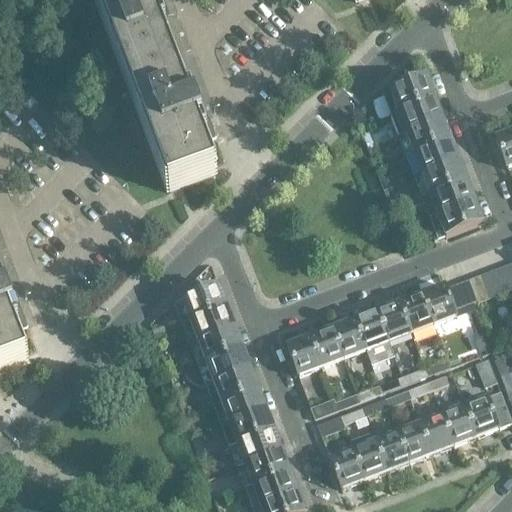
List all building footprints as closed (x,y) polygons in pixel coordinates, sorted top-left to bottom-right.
[(93,0),(168,194),(214,177),(201,143),(215,138),(203,107),(189,112),(155,22),(169,17),(162,0),(93,0)] [(382,97),(390,118),(435,101),(427,79),(382,97)] [(390,118),(398,139),(443,122),(435,101),(390,118)] [(398,139),(406,159),(451,142),(443,122),(398,139)] [(506,170),(511,168),(511,131),(494,139),(506,170)] [(369,135),(363,137),(368,151),(374,149),(369,135)] [(406,159),(414,180),(459,163),(451,142),(406,159)] [(414,180),(422,201),(467,184),(459,163),(414,180)] [(422,201),(430,222),(475,205),(467,184),(422,201)] [(430,222),(438,243),(483,226),(475,205),(430,222)] [(511,293),(511,294),(511,266),(502,270),(511,293)] [(500,298),(511,293),(502,270),(491,275),(500,298)] [(488,302),(500,298),(491,275),(480,279),(488,302)] [(477,306),(488,302),(480,279),(468,284),(477,306)] [(466,310),(477,306),(468,284),(457,288),(466,310)] [(454,315),(466,310),(457,288),(445,292),(443,287),(421,295),(433,327),(455,319),(454,315)] [(173,306),(181,328),(226,311),(218,289),(173,306)] [(411,336),(433,327),(421,295),(398,304),(411,336)] [(0,376),(26,366),(25,364),(13,334),(28,328),(16,296),(1,302),(0,299),(0,376)] [(388,345),(411,336),(398,304),(376,312),(388,345)] [(181,328),(188,348),(234,331),(226,311),(181,328)] [(366,353),(388,345),(376,312),(354,321),(366,353)] [(343,362),(366,353),(354,321),(331,329),(343,362)] [(150,328),(154,338),(164,334),(161,324),(150,328)] [(321,370),(343,362),(331,329),(309,338),(321,370)] [(188,348),(196,369),(242,352),(234,331),(188,348)] [(482,334),(473,338),(480,356),(489,352),(482,334)] [(298,379),(321,370),(309,338),(286,347),(298,379)] [(196,369),(204,390),(250,373),(242,352),(196,369)] [(449,363),(452,371),(461,367),(458,359),(449,363)] [(495,365),(501,379),(509,376),(503,362),(495,365)] [(171,363),(165,365),(170,379),(177,377),(171,363)] [(425,372),(428,381),(450,372),(447,364),(425,372)] [(488,364),(477,369),(485,391),(497,386),(488,364)] [(402,381),(405,389),(428,381),(425,372),(402,381)] [(204,390),(212,410),(258,393),(250,373),(204,390)] [(501,379),(510,402),(511,401),(511,383),(509,376),(501,379)] [(429,387),(432,395),(449,389),(446,380),(429,387)] [(380,390),(383,398),(405,389),(402,381),(380,390)] [(407,395),(410,403),(432,395),(429,387),(407,395)] [(357,398),(361,407),(383,398),(380,390),(357,398)] [(212,410),(219,431),(265,414),(258,393),(212,410)] [(385,404),(388,412),(410,403),(407,395),(385,404)] [(464,409),(476,440),(499,431),(511,426),(500,395),(464,409)] [(335,407),(338,415),(361,407),(357,398),(335,407)] [(311,412),(315,424),(338,415),(335,407),(334,403),(311,412)] [(362,412),(365,421),(388,412),(385,404),(362,412)] [(441,418),(454,449),(476,440),(464,409),(441,418)] [(339,421),(344,433),(345,433),(344,429),(365,421),(362,412),(339,421)] [(219,431),(227,452),(273,434),(265,414),(219,431)] [(419,426),(431,458),(454,449),(441,418),(419,426)] [(318,430),(322,441),(344,433),(339,421),(318,430)] [(397,435),(409,466),(431,458),(419,426),(397,435)] [(227,452),(235,472),(281,455),(273,434),(227,452)] [(374,444),(386,475),(409,466),(397,435),(374,444)] [(352,452),(364,483),(386,475),(374,444),(352,452)] [(202,448),(194,450),(199,464),(207,461),(202,448)] [(329,461),(340,492),(364,483),(352,452),(329,461)] [(235,472),(242,493),(288,476),(281,455),(235,472)] [(242,493),(249,511),(301,511),(288,476),(242,493)]
